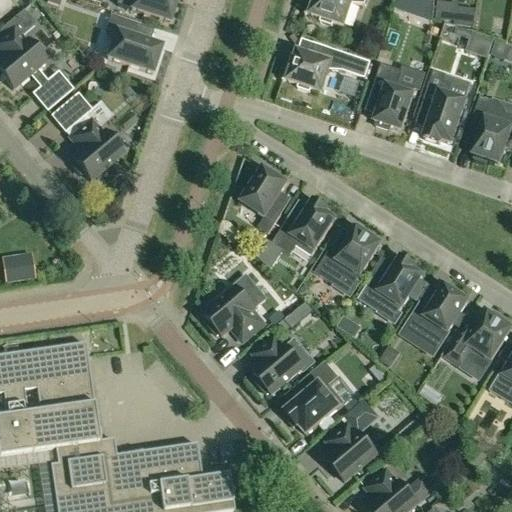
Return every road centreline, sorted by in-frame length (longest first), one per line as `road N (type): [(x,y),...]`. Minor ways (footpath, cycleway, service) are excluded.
road 1 (residential): [(511,306),(260,137)]
road 2 (residential): [(318,511),(132,299)]
road 3 (residential): [(252,117),(298,122),(511,194)]
road 4 (residential): [(186,92),(117,273)]
road 5 (residential): [(117,273),(0,135)]
road 6 (unclassified): [(0,317),(132,299)]
